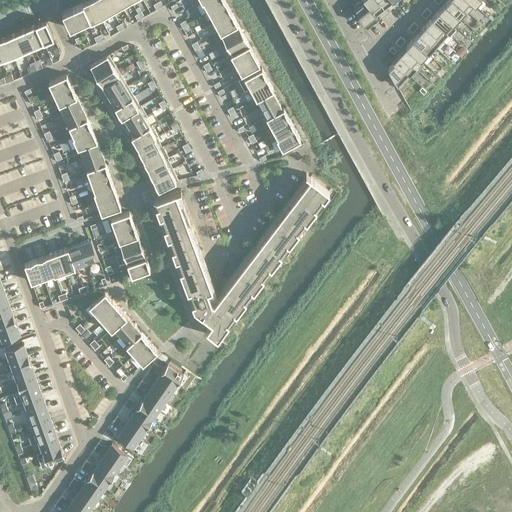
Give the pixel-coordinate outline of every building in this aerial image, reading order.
[(92,0),(87,0),(82,2),(91,21),(101,17),(92,0)] [(105,0),(92,0),(101,17),(112,11),(105,0)] [(118,0),(105,0),(112,11),(121,5),(118,0)] [(224,0),(204,0),(202,1),(202,2),(203,1),(209,11),(226,2),(224,0)] [(364,0),(360,0),(353,5),(363,23),(375,14),(364,0)] [(364,0),(375,14),(384,7),(378,0),(364,0)] [(465,10),(466,10),(454,0),(447,0),(445,3),(444,3),(459,17),(465,10)] [(474,4),(469,0),(454,0),(466,10),(465,10),(467,11),(474,4)] [(82,2),(72,7),(80,23),(89,19),(91,21),(82,2)] [(226,2),(209,11),(214,22),(232,12),(226,2)] [(453,24),(459,17),(444,3),(438,10),(453,24)] [(72,7),(62,12),(70,28),(80,23),(72,7)] [(453,24),(438,10),(431,17),(448,32),(447,32),(449,34),(449,33),(456,26),(453,24)] [(232,12),(214,22),(220,32),(237,23),(232,12)] [(447,32),(448,32),(431,17),(425,25),(441,39),(447,32)] [(54,37),(46,19),(35,24),(43,42),(54,37)] [(237,23),(220,32),(226,43),(243,33),(237,23)] [(43,42),(35,24),(25,28),(33,46),(43,42)] [(441,39),(425,25),(418,32),(435,46),(441,39)] [(16,32),(23,50),(33,46),(25,28),(16,32)] [(13,55),(23,50),(16,32),(6,37),(13,55)] [(418,32),(413,39),(412,38),(412,39),(428,54),(435,46),(418,32)] [(243,33),(226,43),(231,53),(230,54),(231,54),(249,44),(243,33)] [(0,38),(0,53),(2,59),(13,55),(6,37),(0,38)] [(428,54),(412,39),(406,46),(421,59),(427,52),(428,54)] [(249,44),(231,54),(236,63),(254,53),(249,44)] [(421,59),(406,46),(399,53),(415,68),(417,69),(424,62),(421,59)] [(254,53),(236,63),(241,73),(259,63),(254,53)] [(393,60),(392,60),(394,62),(394,61),(407,73),(407,74),(409,75),(415,68),(399,53),(393,60)] [(90,65),(96,76),(115,64),(109,54),(90,65)] [(407,73),(394,61),(394,62),(388,68),(397,85),(407,74),(407,73)] [(96,76),(103,86),(121,75),(115,64),(96,76)] [(261,67),(244,76),(250,87),(267,78),(261,67)] [(66,73),(48,81),(54,93),(71,84),(66,73)] [(109,96),(128,85),(121,75),(103,86),(109,96)] [(253,99),(256,98),(273,88),(267,78),(250,87),(247,89),(253,99)] [(71,84),(54,93),(59,103),(76,95),(71,84)] [(115,107),(134,95),(128,85),(109,96),(115,107)] [(273,89),(273,88),(256,98),(261,107),(277,99),(272,90),(273,89)] [(76,95),(59,103),(64,114),(82,106),(76,95)] [(121,117),(141,105),(141,104),(140,105),(134,95),(115,107),(121,117)] [(282,108),(277,99),(261,107),(266,117),(283,107),(282,108)] [(128,125),(147,114),(141,105),(121,117),(123,116),(128,125)] [(82,106),(64,114),(69,125),(87,117),(82,106)] [(263,118),(269,129),(289,118),(283,107),(266,117),(263,118)] [(146,115),(147,114),(128,125),(134,134),(131,135),(131,136),(151,124),(146,115)] [(87,117),(69,125),(74,136),(73,136),(73,137),(92,128),(87,117)] [(295,128),(289,118),(269,129),(270,129),(276,139),(277,138),(295,128)] [(254,123),(248,126),(251,131),(257,128),(254,123)] [(137,145),(158,135),(151,124),(131,136),(137,145)] [(92,128),(73,137),(77,146),(97,139),(92,128)] [(295,128),(277,138),(282,148),(300,138),(295,128)] [(137,145),(142,156),(163,146),(163,145),(162,146),(157,136),(158,135),(137,145)] [(97,139),(77,146),(78,147),(79,146),(83,157),(101,151),(97,139)] [(142,156),(147,167),(168,156),(163,146),(142,156)] [(101,151),(83,157),(87,169),(105,162),(101,151)] [(147,167),(153,177),(172,168),(167,157),(168,157),(168,156),(147,167)] [(105,162),(87,169),(91,180),(109,173),(105,162)] [(153,177),(158,189),(178,179),(172,168),(153,177)] [(113,184),(109,173),(91,180),(95,191),(94,191),(94,192),(113,184)] [(217,293),(180,194),(180,195),(181,195),(182,195),(183,195),(184,194),(184,193),(184,192),(184,191),(183,191),(182,191),(181,191),(181,190),(181,189),(153,199),(190,297),(194,307),(212,321),(206,328),(217,337),(329,190),(306,173),(305,173),(306,173),(305,174),(304,174),(303,174),(302,174),(302,175),(301,175),(301,176),(301,177),(302,177),(302,178),(303,178),(304,178),(305,178),(217,293)] [(117,195),(113,184),(94,192),(97,202),(117,195)] [(117,195),(97,202),(101,212),(121,205),(117,195)] [(111,230),(115,229),(133,222),(129,211),(107,219),(111,230)] [(133,222),(115,229),(111,230),(116,242),(137,234),(133,222)] [(141,245),(137,234),(116,242),(117,242),(121,252),(141,245)] [(79,243),(86,261),(87,264),(99,260),(91,238),(79,243)] [(68,247),(75,266),(76,269),(87,264),(86,261),(79,243),(68,247)] [(146,256),(141,245),(121,252),(125,264),(146,256)] [(68,247),(57,250),(65,272),(76,269),(75,266),(68,247)] [(57,250),(47,254),(55,276),(65,272),(57,250)] [(43,277),(54,273),(55,276),(47,254),(36,258),(43,277)] [(150,268),(146,256),(125,264),(127,263),(131,275),(150,268)] [(36,258),(24,262),(31,281),(43,277),(36,258)] [(89,305),(97,313),(112,299),(105,291),(89,305)] [(5,292),(0,294),(0,305),(9,302),(5,292)] [(97,313),(104,321),(119,307),(112,299),(97,313)] [(0,317),(13,312),(9,302),(0,305),(0,317)] [(126,315),(119,307),(104,321),(111,329),(126,315)] [(0,328),(16,323),(13,312),(0,317),(0,328)] [(113,327),(120,335),(134,323),(126,315),(111,329),(113,327)] [(16,323),(0,328),(0,334),(2,340),(20,333),(16,323)] [(141,331),(134,323),(120,335),(127,343),(126,344),(141,331)] [(126,344),(134,353),(149,340),(141,331),(126,344)] [(143,363),(157,350),(149,340),(134,353),(143,363)] [(27,353),(24,343),(5,349),(9,360),(27,353)] [(13,370),(31,363),(27,353),(9,360),(13,370)] [(35,373),(31,363),(13,370),(16,380),(35,373)] [(161,372),(177,383),(183,374),(167,363),(161,372)] [(154,381),(171,392),(177,383),(161,372),(154,381)] [(20,390),(38,384),(35,373),(16,380),(20,390)] [(148,390),(164,401),(171,392),(154,381),(148,390)] [(38,384),(20,390),(24,400),(42,394),(38,384)] [(164,401),(148,390),(142,399),(158,410),(164,401)] [(27,411),(46,404),(42,394),(24,400),(27,411)] [(158,410),(142,399),(136,407),(152,419),(158,410)] [(31,421),(49,414),(46,404),(27,411),(31,421)] [(130,416),(146,427),(152,419),(136,407),(130,416)] [(53,424),(49,414),(31,421),(35,431),(53,424)] [(146,427),(130,416),(124,425),(140,436),(146,427)] [(38,441),(57,434),(53,424),(35,431),(38,441)] [(117,434),(133,446),(140,436),(124,425),(117,434)] [(57,434),(38,441),(42,451),(60,445),(57,434)] [(105,452),(121,463),(128,454),(112,443),(105,452)] [(46,462),(64,455),(60,445),(42,451),(46,462)] [(121,463),(105,452),(99,461),(115,472),(121,463)] [(115,472),(99,461),(93,470),(109,481),(115,472)] [(109,481),(93,470),(87,478),(103,490),(109,481)] [(103,490),(87,478),(80,487),(96,498),(103,490)] [(74,496),(90,507),(96,498),(80,487),(74,496)] [(86,511),(90,507),(74,496),(68,505),(78,511),(86,511)]
